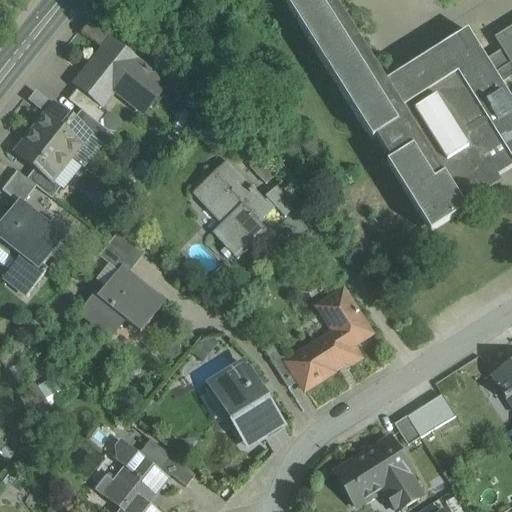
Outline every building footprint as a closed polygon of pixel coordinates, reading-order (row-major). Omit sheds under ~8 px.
[(511,28),(494,40),(502,52),(486,62),(467,32),(385,84),(332,0),(283,0),(372,142),(376,139),(391,163),(387,166),(430,235),(466,212),(464,208),(501,185),(497,179),(511,169),(511,28)] [(97,17),(83,34),(102,50),(116,32),(97,17)] [(108,46),(75,87),(78,89),(101,108),(116,90),(143,111),(142,113),(144,115),(166,87),(150,74),(152,73),(146,68),(145,70),(129,57),(126,60),(108,46)] [(101,108),(78,89),(68,101),(82,112),(99,126),(106,117),(99,111),(101,108)] [(73,122),(55,107),(35,131),(70,159),(88,135),(89,134),(73,122)] [(99,126),(82,112),(73,122),(89,134),(88,135),(101,145),(110,134),(99,126)] [(70,159),(35,131),(16,155),(35,171),(50,183),(51,182),(70,159)] [(252,190),(227,164),(211,178),(218,186),(200,203),(222,227),(213,235),(237,261),(265,234),(257,226),(275,209),(268,202),(265,204),(253,192),(255,191),(253,189),(252,190)] [(50,183),(35,171),(27,181),(36,188),(52,201),(60,189),(51,182),(50,183)] [(27,181),(17,173),(2,193),(18,206),(19,204),(22,206),(36,188),(27,181)] [(299,206),(280,185),(266,199),(275,209),(285,220),(299,206)] [(0,228),(0,227),(0,242),(22,260),(7,278),(28,295),(45,274),(40,271),(68,236),(53,224),(49,229),(22,206),(19,204),(18,206),(0,228)] [(118,234),(99,259),(118,274),(120,271),(128,277),(145,255),(118,234)] [(118,274),(98,299),(95,296),(80,314),(105,334),(118,318),(139,335),(140,336),(164,306),(163,305),(128,277),(120,271),(118,274)] [(287,362),(286,362),(299,383),(305,393),(333,376),(330,370),(354,354),(351,349),(371,336),(357,315),(358,314),(357,312),(356,313),(343,292),(325,304),(326,307),(327,307),(341,329),(314,346),(314,345),(287,362)] [(286,362),(287,362),(284,357),(273,364),(289,390),(299,383),(286,362)] [(511,365),(490,379),(511,413),(511,365)] [(247,368),(214,388),(233,418),(229,421),(240,438),(245,434),(252,444),(282,426),(265,398),(264,399),(255,384),(256,383),(247,368)] [(53,380),(19,401),(33,423),(66,402),(53,380)] [(197,399),(215,425),(224,419),(207,393),(197,399)] [(441,396),(422,409),(435,430),(455,419),(441,396)] [(422,409),(407,418),(420,439),(420,440),(435,430),(422,409)] [(407,418),(394,426),(408,447),(420,440),(420,439),(407,418)] [(389,440),(334,474),(356,510),(383,493),(395,511),(399,511),(422,498),(409,476),(412,475),(389,440)] [(138,458),(121,444),(116,449),(118,463),(125,471),(113,486),(107,493),(126,507),(122,511),(152,511),(144,505),(151,496),(154,499),(167,481),(155,472),(167,456),(150,442),(138,458)] [(195,478),(167,456),(155,472),(167,481),(171,477),(186,489),(195,478)]
